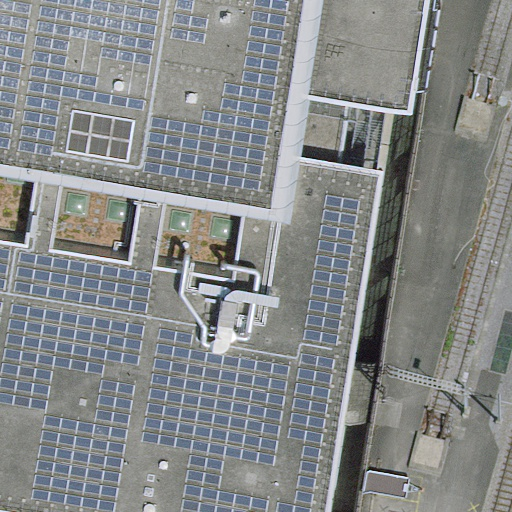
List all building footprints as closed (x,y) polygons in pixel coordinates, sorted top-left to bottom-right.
[(309,0),(0,0),(0,140),(281,184),(289,135),(299,70),(309,0)] [(349,79),(396,86),(413,88),(427,0),(309,0),(299,70),(349,79)] [(289,135),(339,143),(349,79),(299,70),(289,135)] [(396,86),(349,79),(339,143),(382,150),(396,86)] [(0,140),(0,493),(92,508),(120,511),(328,511),(382,150),(339,143),(289,135),(281,184),(0,140)] [(0,511),(91,511),(92,508),(0,493),(0,511)]
